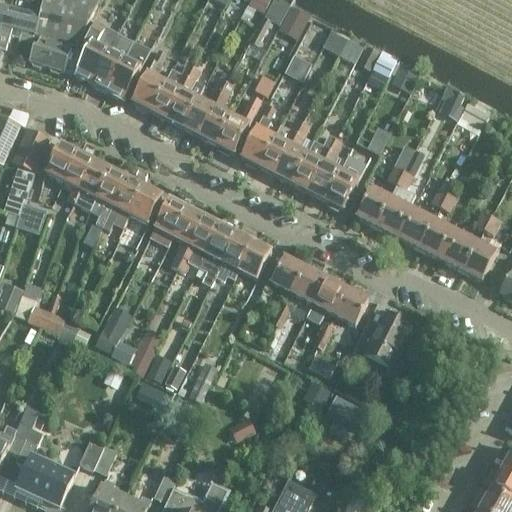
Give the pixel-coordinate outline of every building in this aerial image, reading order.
[(98,5),(91,3),(78,0),(43,0),(39,17),(34,36),(33,38),(40,40),(77,50),(98,5)] [(263,17),(271,0),(251,0),(247,9),(263,17)] [(279,23),(288,6),(277,0),(273,0),(264,18),(276,24),(277,22),(279,23)] [(0,27),(34,36),(39,17),(0,6),(0,27)] [(297,42),(310,18),(291,7),(278,31),(297,42)] [(270,25),(263,21),(249,46),(257,50),(257,49),(259,50),(262,44),(260,43),(270,25)] [(90,88),(116,38),(111,35),(111,34),(93,25),(83,45),(90,48),(74,79),(90,88)] [(337,59),(345,42),(330,35),(322,51),(337,59)] [(90,88),(107,96),(132,46),(124,42),(116,38),(90,88)] [(71,51),(40,40),(37,51),(33,50),(29,63),(32,65),(31,66),(32,69),(39,71),(41,70),(42,68),(50,71),(49,72),(50,75),(57,77),(60,75),(60,74),(63,75),(68,62),(67,62),(71,51)] [(354,68),(363,51),(345,42),(337,59),(354,68)] [(150,55),(138,48),(132,46),(107,96),(123,105),(140,73),(150,55)] [(366,50),(357,69),(370,75),(379,57),(366,50)] [(11,64),(24,68),(26,61),(22,54),(16,52),(11,64)] [(132,106),(136,108),(134,111),(145,116),(146,114),(150,115),(165,85),(157,81),(163,69),(161,68),(166,58),(158,53),(153,64),(132,106)] [(372,74),(388,82),(396,65),(392,63),(393,62),(390,61),(390,60),(381,55),(372,74)] [(419,77),(398,66),(388,86),(399,92),(407,75),(417,81),(419,77)] [(150,115),(166,124),(193,71),(186,68),(180,78),(171,74),(165,85),(150,115)] [(204,90),(195,86),(200,75),(193,71),(166,124),(182,132),(198,102),(204,90)] [(439,88),(419,77),(417,81),(412,91),(432,102),(439,88)] [(273,87),(262,81),(255,95),(266,100),(273,87)] [(199,141),(226,88),(218,84),(213,95),(212,95),(207,106),(198,102),(182,132),(199,141)] [(199,141),(215,149),(231,118),(222,114),(227,104),(233,92),(226,88),(199,141)] [(464,100),(446,91),(441,100),(459,109),(464,100)] [(239,123),(232,119),(231,118),(215,149),(219,151),(218,153),(228,158),(229,156),(234,158),(261,106),(251,101),(239,123)] [(489,119),(474,111),(477,105),(471,102),(468,108),(467,107),(464,114),(486,125),(489,119)] [(255,170),(258,171),(274,140),(265,135),(271,124),(270,124),(275,113),(267,109),(262,120),(241,162),(244,164),(243,167),(254,172),(255,170)] [(21,128),(0,119),(0,167),(2,168),(21,128)] [(275,180),(302,127),(294,123),(289,134),(280,129),(274,140),(258,171),(275,180)] [(275,180),(292,188),(313,146),(304,141),(309,131),(302,127),(275,180)] [(11,166),(34,176),(49,142),(26,132),(11,166)] [(390,138),(378,132),(367,153),(379,160),(390,138)] [(292,188),(308,197),(335,144),(328,140),(322,150),(313,146),(292,188)] [(308,197),(325,205),(346,165),(336,159),(342,148),(335,144),(308,197)] [(45,178),(60,186),(75,155),(77,152),(66,147),(64,149),(60,147),(45,178)] [(415,154),(414,154),(405,149),(393,171),(403,176),(415,154)] [(415,154),(403,176),(413,181),(424,159),(415,154)] [(67,220),(68,220),(70,221),(76,209),(98,166),(75,155),(60,186),(72,192),(66,203),(69,204),(68,207),(72,210),(67,220)] [(337,215),(339,212),(343,214),(359,183),(349,178),(354,169),(346,165),(325,205),(328,207),(327,209),(337,215)] [(87,215),(109,172),(98,166),(76,209),(87,215)] [(393,171),(386,185),(396,190),(403,176),(393,171)] [(34,178),(17,172),(3,215),(19,219),(23,208),(25,208),(34,178)] [(109,172),(87,215),(99,221),(94,229),(102,233),(128,182),(109,172)] [(413,181),(403,176),(396,190),(405,195),(413,181)] [(128,182),(102,233),(108,236),(113,228),(123,234),(129,221),(145,191),(128,182)] [(147,192),(145,191),(129,221),(147,230),(162,200),(158,197),(159,195),(149,190),(147,192)] [(392,202),(371,191),(356,221),(377,232),(392,202)] [(430,207),(439,212),(447,198),(437,193),(430,207)] [(447,198),(439,212),(449,217),(456,203),(447,198)] [(150,242),(158,246),(168,251),(172,243),(188,212),(184,210),(185,208),(174,202),(173,205),(169,203),(154,234),(150,242)] [(408,210),(392,202),(377,232),(398,243),(413,213),(416,214),(419,208),(411,205),(408,210)] [(38,238),(46,215),(23,208),(15,231),(38,238)] [(169,270),(177,274),(204,221),(188,212),(172,243),(180,247),(169,270)] [(398,243),(419,253),(434,223),(416,214),(413,213),(398,243)] [(474,229),(483,234),(491,221),(481,215),(474,229)] [(204,221),(177,274),(184,278),(189,268),(198,273),(221,229),(204,221)] [(491,221),(483,234),(493,239),(500,226),(491,221)] [(455,234),(434,223),(419,253),(440,264),(455,234)] [(211,291),(215,282),(238,238),(221,229),(198,273),(207,277),(202,286),(211,291)] [(476,245),(455,234),(440,264),(461,275),(476,245)] [(238,277),(239,277),(254,246),(238,238),(215,282),(224,287),(226,281),(234,285),(238,277)] [(256,247),(254,246),(239,277),(256,285),(271,255),(266,253),(268,250),(257,245),(256,247)] [(497,256),(476,245),(461,275),(481,286),(497,256)] [(270,288),(291,299),(305,272),(284,261),(270,288)] [(511,271),(511,274),(499,297),(511,303),(511,271)] [(312,310),(326,283),(305,272),(291,299),(312,310)] [(333,321),(347,294),(326,283),(312,310),(333,321)] [(26,285),(22,298),(39,302),(42,289),(26,285)] [(2,293),(0,297),(0,311),(12,317),(19,299),(2,293)] [(368,304),(347,294),(333,321),(354,332),(368,304)] [(41,333),(54,298),(47,316),(37,311),(39,306),(34,305),(26,325),(41,333)] [(41,333),(55,339),(63,322),(53,318),(60,300),(54,298),(41,333)] [(26,325),(34,305),(21,300),(14,319),(26,325)] [(276,317),(285,322),(291,311),(281,307),(276,317)] [(280,333),(285,322),(276,317),(270,328),(280,333)] [(110,360),(110,361),(125,331),(128,326),(110,318),(95,350),(111,358),(110,360)] [(369,323),(352,357),(363,363),(365,359),(389,372),(390,369),(400,375),(408,359),(398,354),(409,331),(385,319),(380,329),(369,323)] [(69,346),(77,331),(64,325),(65,323),(63,322),(55,339),(69,346)] [(332,333),(323,328),(317,339),(327,344),(332,333)] [(77,331),(69,346),(72,347),(74,344),(84,349),(89,338),(77,331)] [(128,367),(129,368),(139,347),(138,346),(135,353),(122,347),(128,333),(125,331),(110,361),(127,369),(128,367)] [(321,354),(327,344),(317,339),(312,350),(321,354)] [(139,347),(129,368),(137,372),(147,350),(139,347)] [(328,382),(336,364),(316,354),(308,372),(328,382)] [(175,393),(186,373),(158,357),(147,377),(175,393)] [(204,367),(188,401),(200,407),(216,373),(204,367)] [(302,400),(322,410),(331,392),(311,382),(302,400)] [(372,403),(365,399),(366,398),(354,392),(354,394),(347,390),(343,398),(367,411),(372,403)] [(370,417),(336,399),(326,419),(360,437),(370,417)] [(6,430),(2,438),(0,436),(0,471),(15,439),(25,444),(31,433),(38,417),(27,411),(16,435),(6,430)] [(236,444),(255,433),(248,420),(229,430),(236,444)] [(14,467),(26,472),(15,495),(48,510),(46,511),(60,511),(75,480),(54,471),(55,468),(44,464),(44,466),(32,460),(42,438),(31,433),(25,444),(14,467)] [(93,476),(93,474),(103,453),(89,446),(78,469),(93,476)] [(105,480),(116,457),(104,451),(103,453),(93,474),(105,480)] [(511,453),(501,472),(511,478),(511,453)] [(511,478),(501,472),(490,493),(511,505),(511,478)] [(153,501),(166,507),(166,508),(174,492),(173,492),(177,484),(164,478),(153,501)] [(91,511),(119,511),(125,500),(112,494),(115,488),(105,483),(91,511)] [(174,492),(166,508),(167,508),(165,511),(220,511),(229,494),(210,485),(201,504),(185,496),(184,497),(174,492)] [(275,511),(309,511),(315,501),(288,487),(275,511)] [(479,511),(511,511),(511,505),(490,493),(479,511)] [(125,500),(119,511),(147,511),(151,504),(141,500),(139,506),(125,500)] [(372,511),(352,501),(346,511),(372,511)]
